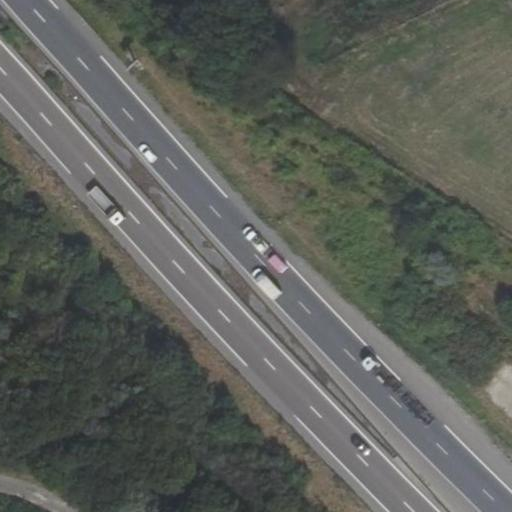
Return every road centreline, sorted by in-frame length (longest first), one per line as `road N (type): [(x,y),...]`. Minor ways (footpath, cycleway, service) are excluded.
road 1 (trunk): [(507,511),(254,253),(31,0)]
road 2 (trunk): [(0,68),(180,271),(416,511)]
